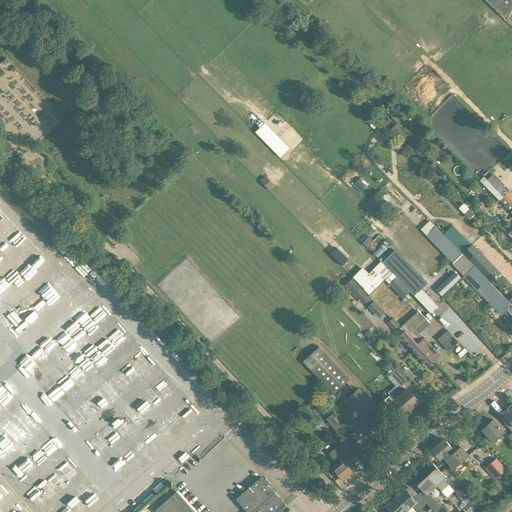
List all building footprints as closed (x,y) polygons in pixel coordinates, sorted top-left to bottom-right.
[(483,0),(502,18),(511,8),(511,0),(483,0)] [(249,122),(281,157),(290,148),(258,114),(249,122)] [(407,135),(396,125),(390,131),(401,141),(407,135)] [(494,174),(487,181),(498,192),(504,187),(505,186),(494,174)] [(359,177),(354,185),(362,191),(367,183),(359,177)] [(511,212),(511,211),(511,195),(508,192),(503,197),(503,198),(500,201),(511,212)] [(459,209),(464,214),(469,209),(464,204),(459,209)] [(473,211),(471,209),(470,210),(469,209),(464,214),(470,220),(475,215),(472,212),(473,211)] [(399,213),(395,210),(386,221),(390,225),(399,213)] [(426,236),(453,263),(461,255),(434,228),(426,236)] [(480,248),(483,243),(482,242),(484,239),(480,236),(474,243),(480,248)] [(473,266),(490,284),(501,273),(472,244),(461,255),(473,266)] [(331,254),(343,266),(350,259),(338,247),(331,254)] [(427,284),(394,250),(383,262),(415,295),(421,289),(427,284)] [(461,255),(453,263),(452,264),(463,276),(473,266),(461,255)] [(379,286),(392,274),(382,263),(369,275),(362,268),(353,278),(369,296),(379,286)] [(473,266),(463,276),(490,305),(500,295),(490,284),(473,266)] [(458,280),(454,275),(441,287),(445,291),(458,280)] [(368,305),(373,300),(352,279),(345,286),(363,305),(366,303),(368,305)] [(438,307),(421,289),(415,295),(414,296),(431,313),(438,307)] [(375,300),(369,306),(381,318),(387,311),(375,300)] [(511,307),(508,303),(503,308),(511,316),(511,324),(510,327),(511,329),(511,307)] [(400,328),(432,361),(438,356),(423,339),(424,339),(415,330),(425,320),(418,312),(401,327),(400,328)] [(400,328),(401,327),(393,318),(387,324),(426,366),(432,361),(400,328)] [(443,346),(448,352),(458,342),(453,336),(443,346)] [(334,395),(350,380),(319,347),(303,362),(334,395)] [(402,386),(408,381),(396,368),(394,370),(390,374),(402,386)] [(366,415),(375,406),(358,389),(349,397),(366,415)] [(418,402),(406,389),(393,400),(389,396),(384,401),(399,419),(418,402)] [(506,418),(502,422),(511,432),(511,404),(502,414),(506,418)] [(335,430),(340,426),(332,415),(327,419),(335,430)] [(493,420),(481,430),(493,442),(504,433),(493,420)] [(364,450),(370,445),(368,442),(374,436),(363,424),(351,435),(364,450)] [(299,443),(303,440),(297,433),(293,436),(299,443)] [(348,439),(344,442),(351,451),(355,448),(348,439)] [(445,440),(431,452),(439,462),(443,459),(453,470),(469,456),(461,446),(455,451),(453,453),(449,448),(451,447),(445,440)] [(346,458),(353,453),(351,451),(344,442),(338,447),(346,458)] [(348,476),(352,472),(342,461),(333,450),(328,454),(337,465),(332,469),(342,481),(344,480),(344,481),(349,477),(348,476)] [(495,459),(485,469),(495,480),(506,470),(496,458),(495,459)] [(432,464),(423,472),(436,487),(437,487),(441,492),(442,491),(448,485),(449,485),(458,494),(461,498),(467,492),(463,488),(445,469),(441,473),(432,464)] [(423,472),(413,481),(422,491),(427,496),(429,494),(436,487),(423,472)] [(264,481),(261,478),(236,500),(246,511),(276,511),(285,505),(268,485),(270,484),(266,479),(264,481)] [(405,490),(395,499),(407,511),(412,507),(415,511),(417,511),(426,504),(424,502),(418,495),(417,494),(413,498),(405,490)] [(192,511),(175,493),(155,511),(156,511),(192,511)] [(431,496),(424,502),(426,504),(430,508),(433,511),(434,511),(433,511),(443,511),(445,511),(431,496)] [(395,499),(386,508),(389,511),(406,511),(407,511),(395,499)]
